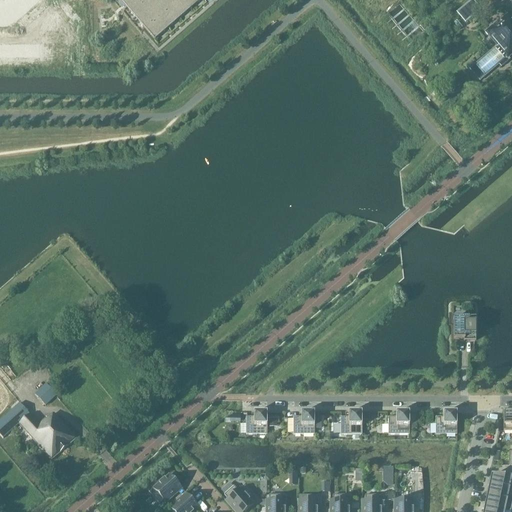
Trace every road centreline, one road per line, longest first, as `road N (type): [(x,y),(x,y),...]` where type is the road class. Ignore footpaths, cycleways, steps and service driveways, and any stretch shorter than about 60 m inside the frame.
road 1 (unclassified): [(75,511),(511,129)]
road 2 (residential): [(483,402),(244,399)]
